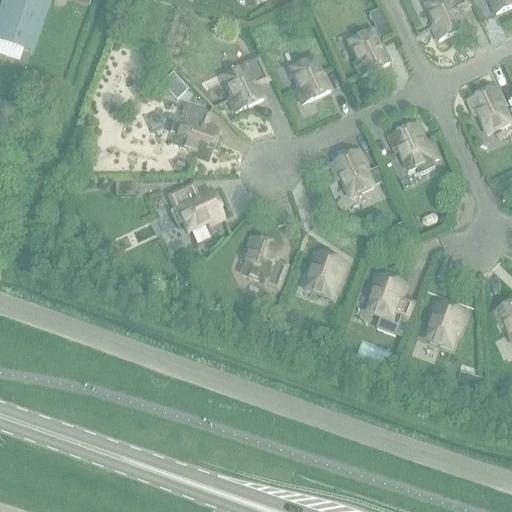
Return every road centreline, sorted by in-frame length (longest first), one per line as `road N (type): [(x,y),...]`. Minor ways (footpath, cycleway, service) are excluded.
road 1 (unclassified): [(511,482),(0,302)]
road 2 (primary): [(310,511),(110,455)]
road 3 (unclassified): [(261,175),(279,154),(434,87)]
road 4 (unclassified): [(511,220),(490,213),(434,87)]
road 5 (primary): [(110,455),(241,511)]
